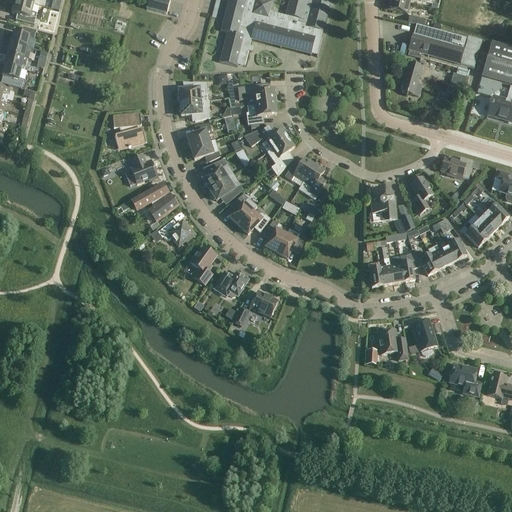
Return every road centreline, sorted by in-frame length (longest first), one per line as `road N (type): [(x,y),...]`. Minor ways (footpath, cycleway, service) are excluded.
road 1 (residential): [(437,297),(359,306),(262,263),(212,223),(179,171),(163,105),(165,67),(195,0)]
road 2 (residential): [(443,137),(410,169),(362,173),(323,152),(298,125),(291,74)]
road 3 (residential): [(443,137),(381,114),(371,0)]
